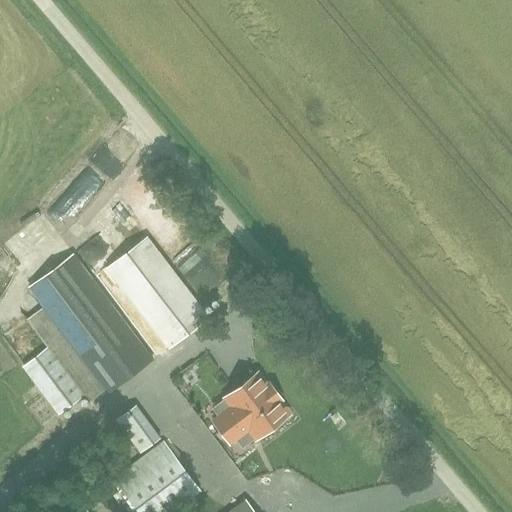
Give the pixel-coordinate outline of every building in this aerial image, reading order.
[(168,348),(207,319),(146,239),(108,268),(168,348)] [(27,319),(48,348),(84,395),(92,406),(152,361),(73,255),(29,288),(43,307),(27,319)] [(84,395),(48,348),(23,367),(58,414),(84,395)] [(202,359),(165,391),(185,415),(223,383),(202,359)] [(219,418),(214,422),(229,443),(235,439),(249,428),(256,438),(257,438),(287,416),(277,402),(279,401),(280,400),(280,399),(270,386),(269,385),(269,386),(266,388),(257,375),(226,398),(227,398),(234,407),(219,418)] [(142,456),(165,442),(143,406),(120,419),(142,456)] [(166,448),(118,483),(139,511),(171,511),(199,492),(166,448)] [(253,511),(245,501),(229,511),(253,511)] [(86,511),(76,502),(66,511),(86,511)]
